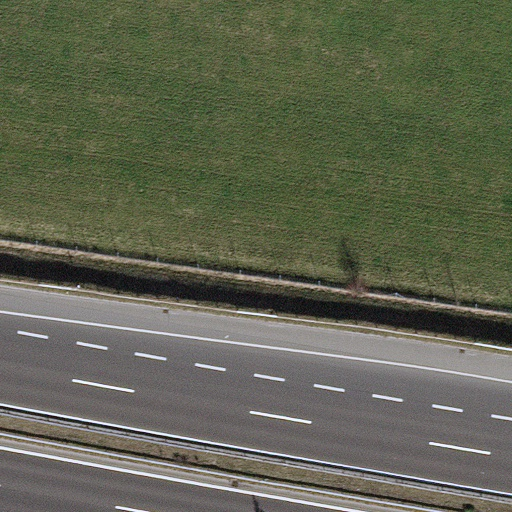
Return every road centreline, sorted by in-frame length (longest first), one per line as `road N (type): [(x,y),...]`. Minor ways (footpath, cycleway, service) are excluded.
road 1 (motorway): [(511,455),(0,364)]
road 2 (motorway): [(0,488),(127,511)]
